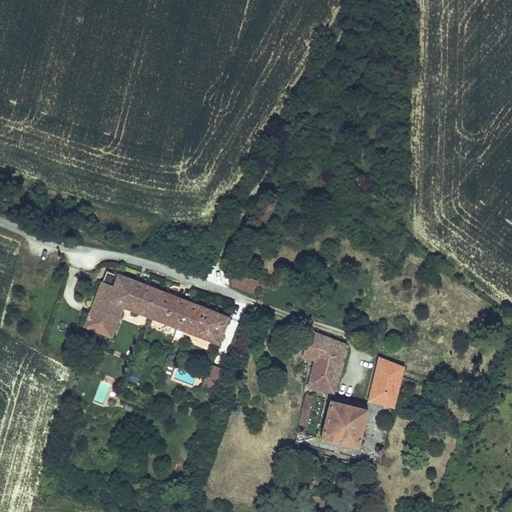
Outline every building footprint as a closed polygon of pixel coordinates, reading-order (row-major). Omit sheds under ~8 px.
[(181,254),(186,243),(173,237),(168,249),(181,254)] [(261,282),(236,274),(232,285),(257,294),(261,282)] [(122,309),(148,319),(157,294),(107,275),(98,300),(122,309)] [(225,320),(157,294),(148,319),(216,344),(225,320)] [(122,309),(98,300),(87,331),(111,340),(122,309)] [(342,349),(307,341),(301,362),(314,365),(308,389),(330,395),(342,349)] [(366,404),(390,412),(403,369),(379,361),(366,404)] [(206,378),(215,382),(220,370),(210,366),(206,378)] [(215,382),(206,378),(202,390),(211,393),(215,382)] [(311,402),(306,400),(297,437),(302,438),(311,402)] [(124,409),(132,411),(134,403),(126,401),(124,409)] [(367,414),(328,404),(319,443),(358,453),(367,414)]
